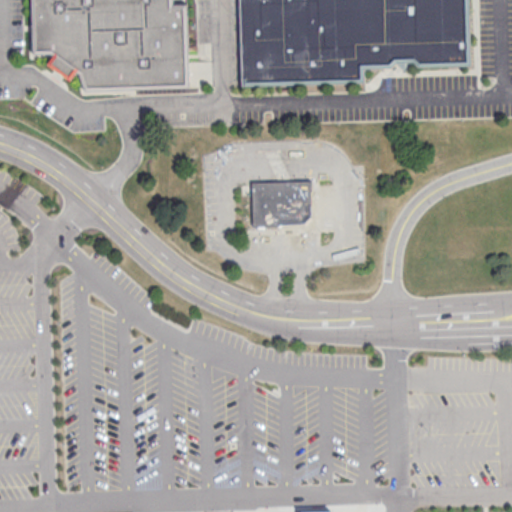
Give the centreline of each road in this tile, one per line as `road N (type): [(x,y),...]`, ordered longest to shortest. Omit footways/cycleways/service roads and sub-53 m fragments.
road 1 (residential): [(511,317),(354,324),(245,312),(167,269),(69,179),(0,141)]
road 2 (residential): [(511,161),(444,185),(411,211),(394,248),(394,322)]
